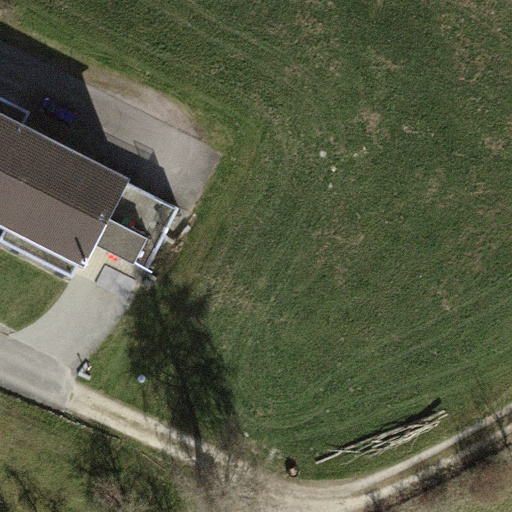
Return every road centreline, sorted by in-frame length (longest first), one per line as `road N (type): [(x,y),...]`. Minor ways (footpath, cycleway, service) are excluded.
road 1 (track): [(261,469),(0,374)]
road 2 (track): [(511,418),(327,511)]
